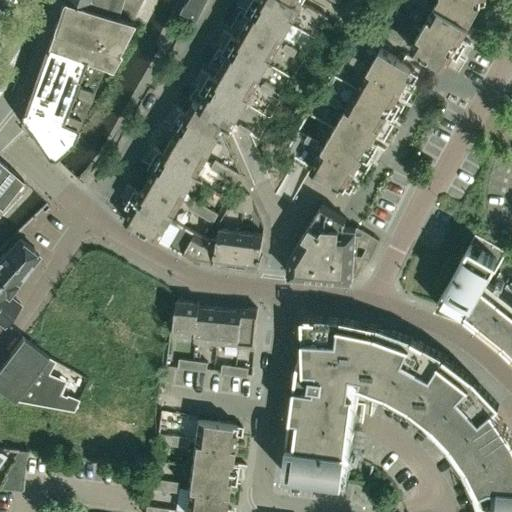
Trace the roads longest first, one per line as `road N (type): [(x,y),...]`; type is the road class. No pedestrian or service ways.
road 1 (residential): [(216,0),(88,214)]
road 2 (residential): [(363,301),(471,109)]
road 3 (residential): [(286,288),(202,278),(88,214)]
road 4 (residential): [(262,499),(258,480),(286,288)]
road 5 (residential): [(379,166),(356,211),(311,186),(277,255)]
road 6 (residential): [(511,379),(475,343),(363,301)]
road 7 (residential): [(88,214),(0,349)]
road 8 (residential): [(379,166),(419,90),(440,80),(479,97)]
road 9 (residential): [(25,511),(35,486),(140,503)]
